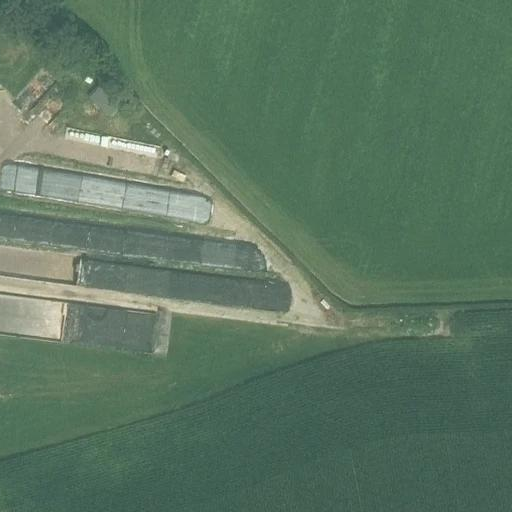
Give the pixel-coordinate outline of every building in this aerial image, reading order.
[(26,107),(53,88),(46,77),(19,96),(26,107)] [(100,145),(101,135),(67,132),(67,142),(100,145)] [(100,171),(196,187),(198,174),(179,170),(182,152),(115,141),(113,152),(103,150),(100,171)] [(253,262),(252,246),(235,247),(236,263),(253,262)] [(154,299),(242,309),(245,285),(157,275),(154,299)]
